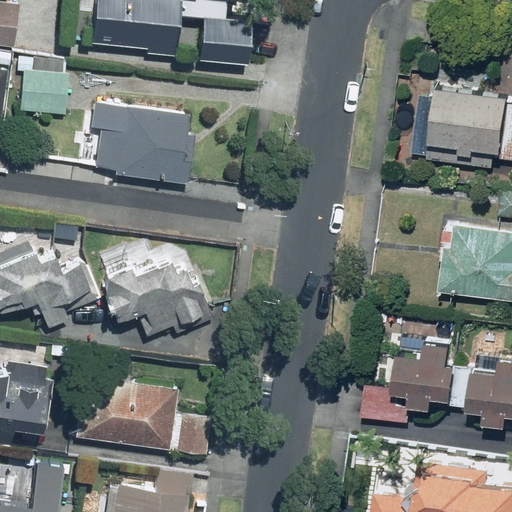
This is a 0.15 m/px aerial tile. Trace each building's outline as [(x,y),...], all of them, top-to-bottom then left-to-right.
[(0,0),(0,35),(15,37),(17,13),(23,14),(23,0),(0,0)] [(183,50),(187,0),(102,0),(100,32),(146,36),(145,47),(183,50)] [(260,10),(211,5),(208,48),(256,52),(260,10)] [(0,102),(7,104),(13,60),(0,58),(0,102)] [(74,65),(27,64),(26,102),(73,103),(74,65)] [(511,81),(450,74),(443,128),(472,132),(471,142),(487,144),(488,134),(510,137),(508,150),(511,150),(511,81)] [(441,87),(425,86),(420,147),(436,148),(441,87)] [(98,92),(94,121),(104,122),(99,160),(193,173),(202,106),(98,92)] [(447,285),(511,291),(511,222),(461,217),(459,235),(453,234),(447,285)] [(0,272),(8,290),(28,282),(34,295),(41,292),(52,316),(107,290),(88,250),(75,256),(66,235),(47,243),(44,235),(0,253),(0,272)] [(106,253),(116,281),(123,302),(151,293),(161,320),(218,301),(204,259),(193,263),(185,242),(151,253),(146,239),(106,253)] [(437,328),(437,343),(431,343),(432,332),(410,331),(408,376),(423,377),(422,394),(443,395),(444,385),(467,386),(469,346),(463,346),(464,329),(437,328)] [(51,419),(58,341),(0,335),(0,432),(24,434),(25,416),(51,419)] [(511,346),(511,347),(511,362),(486,361),(485,399),(494,399),(493,411),(511,411),(511,346)] [(178,404),(180,376),(88,366),(82,429),(208,443),(212,407),(178,404)] [(372,375),(368,409),(414,414),(416,399),(405,398),(407,388),(394,386),(395,378),(372,375)] [(42,499),(0,495),(0,511),(65,511),(71,455),(46,453),(42,499)] [(511,511),(511,475),(488,473),(490,460),(428,454),(424,489),(383,485),(380,511),(435,511),(435,510),(457,511),(511,511)] [(190,511),(194,484),(116,475),(111,511),(190,511)]
